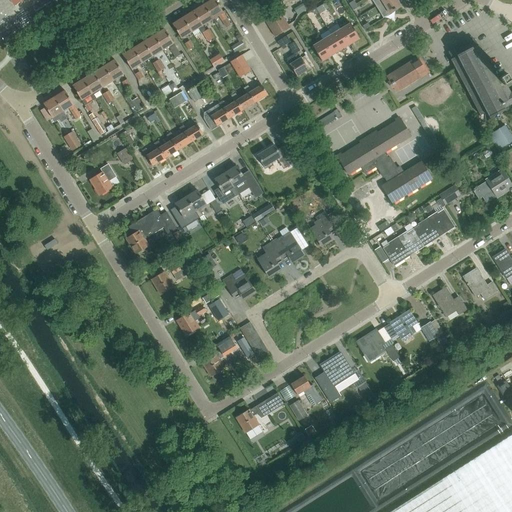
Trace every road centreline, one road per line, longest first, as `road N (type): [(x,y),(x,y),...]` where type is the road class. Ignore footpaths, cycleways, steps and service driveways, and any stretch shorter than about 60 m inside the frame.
road 1 (residential): [(283,366),(250,314),(264,305),(357,246),(389,298)]
road 2 (residential): [(94,228),(294,106)]
road 3 (residential): [(207,413),(94,228)]
road 4 (residential): [(18,106),(191,0)]
road 5 (residential): [(294,106),(425,24)]
road 6 (residential): [(389,298),(511,220)]
road 7 (residential): [(94,228),(18,106)]
road 8 (residential): [(294,106),(229,0)]
